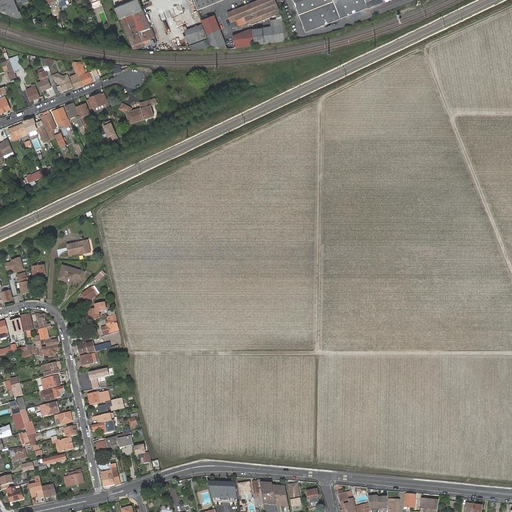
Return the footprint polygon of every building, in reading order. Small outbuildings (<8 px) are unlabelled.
[(0,0),(0,12),(17,19),(22,17),(19,11),(19,12),(14,0),(0,0)] [(99,0),(91,3),(93,9),(102,5),(99,0)] [(115,7),(120,19),(122,19),(134,49),(134,48),(135,49),(138,48),(143,46),(143,45),(151,41),(150,39),(154,38),(142,11),(143,10),(138,0),(131,0),(125,2),(124,0),(122,0),(119,2),(120,5),(115,7)] [(194,0),(198,10),(222,0),(194,0)] [(280,13),(275,0),(258,0),(259,0),(227,13),(231,22),(236,20),(238,27),(248,24),(252,25),(280,13)] [(293,0),(306,32),(385,2),(384,0),(293,0)] [(180,5),(173,8),(176,15),(183,12),(180,5)] [(35,26),(41,28),(37,18),(30,21),(31,25),(35,26)] [(209,38),(213,49),(227,48),(215,18),(203,22),(210,38),(209,38)] [(247,30),(233,35),(234,43),(231,44),(228,37),(225,38),(228,48),(290,39),(282,18),(270,20),(271,27),(247,30)] [(61,23),(56,24),(58,31),(64,32),(61,23)] [(202,24),(185,31),(190,46),(192,50),(213,49),(209,38),(208,39),(202,24)] [(18,57),(10,60),(15,71),(22,68),(18,57)] [(49,66),(46,59),(41,57),(44,65),(49,66)] [(14,71),(10,60),(2,63),(3,67),(7,66),(9,73),(14,71)] [(80,77),(77,69),(75,70),(77,74),(70,77),(75,89),(83,86),(80,77)] [(9,73),(7,74),(10,80),(17,77),(14,71),(9,73)] [(73,87),(68,75),(64,77),(64,79),(61,80),(61,78),(59,73),(52,75),(54,81),(59,79),(61,85),(62,89),(63,91),(73,87)] [(83,86),(96,80),(94,76),(91,77),(89,73),(80,77),(83,86)] [(48,79),(38,83),(41,91),(51,87),(48,79)] [(26,90),(30,101),(39,98),(36,90),(34,91),(32,87),(26,90)] [(106,106),(109,105),(105,94),(101,95),(101,94),(90,98),(90,100),(87,101),(91,110),(105,104),(106,106)] [(0,99),(0,113),(10,109),(5,98),(0,99)] [(157,103),(155,98),(144,102),(144,105),(141,106),(142,108),(133,110),(132,107),(123,103),(120,109),(127,112),(130,123),(155,116),(151,105),(157,103)] [(65,106),(69,115),(70,118),(78,115),(73,103),(65,106)] [(81,118),(84,126),(86,125),(83,117),(90,114),(85,104),(77,107),(81,118)] [(53,111),(57,123),(67,118),(63,108),(53,111)] [(43,121),(51,140),(53,138),(50,130),(56,128),(50,114),(42,117),(44,121),(43,121)] [(81,118),(80,115),(75,117),(80,128),(84,126),(81,118)] [(24,122),(28,132),(38,128),(43,140),(44,143),(49,141),(48,138),(39,117),(30,121),(29,120),(24,122)] [(106,138),(110,136),(111,139),(116,137),(111,120),(101,123),(106,138)] [(13,140),(23,136),(18,125),(9,129),(13,140)] [(59,145),(65,142),(62,135),(56,137),(59,145)] [(0,145),(0,146),(3,155),(13,151),(8,140),(4,142),(4,144),(0,145)] [(27,177),(30,183),(44,177),(41,171),(27,177)] [(90,253),(88,241),(68,245),(69,255),(78,253),(77,251),(83,250),(84,254),(90,253)] [(12,262),(5,263),(6,270),(13,268),(14,272),(23,270),(20,258),(16,259),(11,260),(12,262)] [(32,266),(34,276),(45,275),(43,265),(40,265),(39,263),(35,263),(36,266),(32,266)] [(84,273),(63,265),(58,278),(66,282),(68,278),(71,279),(72,277),(81,281),(84,273)] [(94,277),(97,281),(106,272),(103,269),(94,277)] [(32,280),(20,282),(21,293),(33,291),(32,280)] [(83,294),(88,301),(98,295),(93,287),(83,294)] [(1,292),(2,297),(4,301),(12,299),(10,290),(2,292),(1,292)] [(96,309),(89,310),(90,314),(89,315),(90,320),(100,318),(99,311),(106,310),(105,303),(95,305),(96,309)] [(39,328),(40,330),(47,328),(51,327),(51,324),(46,325),(44,314),(38,316),(39,319),(38,319),(39,328)] [(21,317),(24,331),(33,329),(29,315),(21,317)] [(106,322),(107,326),(109,326),(110,330),(109,331),(110,333),(118,330),(116,319),(114,316),(110,317),(111,321),(106,322)] [(17,319),(8,321),(12,336),(21,333),(18,319),(17,319)] [(0,322),(0,339),(0,340),(7,338),(7,340),(9,339),(8,337),(9,337),(5,321),(0,322)] [(47,347),(59,345),(58,340),(51,341),(50,337),(49,338),(47,328),(40,330),(40,331),(42,340),(46,339),(47,347)] [(78,346),(81,355),(88,353),(95,351),(93,342),(78,346)] [(0,351),(0,355),(22,352),(28,350),(27,346),(17,348),(16,345),(11,346),(12,349),(0,351)] [(43,349),(43,353),(44,353),(45,357),(50,357),(54,356),(53,351),(58,350),(57,346),(43,349)] [(23,358),(33,356),(32,354),(36,354),(36,356),(40,355),(39,348),(38,349),(32,350),(31,350),(28,350),(22,352),(23,358)] [(81,357),(82,362),(84,361),(84,365),(92,363),(92,362),(96,361),(94,353),(81,357)] [(59,362),(45,365),(47,372),(55,370),(61,369),(59,362)] [(114,365),(92,371),(93,376),(92,377),(94,385),(104,383),(102,375),(110,373),(111,375),(116,373),(114,365)] [(48,382),(49,387),(48,388),(48,389),(60,386),(57,376),(45,379),(46,382),(48,382)] [(17,377),(10,379),(10,380),(5,382),(7,391),(12,390),(13,395),(14,398),(24,396),(20,383),(19,383),(17,377)] [(43,392),(45,402),(54,399),(54,398),(56,398),(57,399),(61,397),(63,396),(64,393),(65,392),(64,387),(43,392)] [(91,405),(106,402),(104,395),(100,396),(99,392),(88,394),(91,405)] [(112,401),(113,406),(111,407),(112,410),(124,408),(122,399),(112,401)] [(60,412),(57,402),(45,405),(47,410),(44,411),(45,413),(44,414),(44,416),(48,415),(60,412)] [(25,410),(20,411),(21,413),(24,423),(29,422),(25,410)] [(71,417),(70,412),(55,416),(56,420),(60,419),(61,424),(71,422),(69,418),(71,417)] [(24,423),(21,413),(13,415),(20,434),(27,432),(24,423)] [(112,414),(99,416),(99,418),(99,420),(98,420),(98,421),(98,424),(111,421),(111,418),(113,418),(112,414)] [(129,420),(131,426),(137,424),(135,418),(129,420)] [(35,433),(31,421),(29,422),(24,423),(27,432),(28,435),(35,433)] [(92,426),(93,431),(101,429),(102,430),(103,430),(104,430),(105,433),(108,432),(108,427),(112,426),(112,422),(92,426)] [(0,430),(0,439),(12,436),(9,427),(0,430)] [(65,438),(77,436),(76,431),(73,432),(72,427),(64,429),(65,438)] [(117,436),(120,448),(133,444),(131,432),(117,436)] [(20,435),(23,445),(30,444),(26,433),(20,435)] [(117,437),(105,440),(107,448),(118,445),(117,437)] [(59,443),(61,451),(73,448),(71,439),(57,442),(57,443),(59,443)] [(96,444),(98,456),(107,454),(104,442),(96,444)] [(143,445),(134,447),(135,454),(138,454),(139,457),(143,456),(143,453),(142,449),(144,448),(143,445)] [(22,449),(14,451),(16,460),(24,458),(22,449)] [(43,460),(44,463),(39,465),(41,470),(47,468),(46,465),(66,459),(65,455),(43,460)] [(116,467),(111,468),(115,485),(120,484),(116,467)] [(115,485),(111,468),(109,469),(109,471),(101,473),(104,487),(115,485)] [(69,477),(66,478),(68,487),(83,483),(80,470),(76,471),(76,472),(77,475),(69,477)] [(13,483),(11,475),(0,477),(0,478),(2,486),(1,486),(2,490),(6,489),(7,489),(10,488),(9,484),(13,483)] [(44,497),(42,488),(39,477),(34,478),(35,484),(29,485),(31,494),(35,493),(35,490),(37,490),(38,493),(39,498),(44,497)] [(224,482),(208,481),(213,502),(227,502),(238,503),(236,482),(224,482)] [(239,485),(241,496),(250,494),(248,483),(239,485)] [(260,483),(263,504),(276,505),(275,501),(273,486),(272,484),(260,483)] [(289,485),(291,500),(295,499),(295,496),(300,495),(298,483),(289,485)] [(57,495),(54,485),(42,488),(44,497),(44,498),(57,495)] [(289,507),(285,487),(273,486),(275,501),(276,505),(276,506),(289,507)] [(16,492),(14,487),(10,488),(7,489),(10,501),(11,502),(23,499),(21,490),(16,492)] [(318,497),(316,489),(307,491),(308,499),(310,499),(311,503),(318,502),(317,498),(318,497)] [(351,493),(339,496),(340,502),(343,502),(344,506),(349,504),(349,501),(353,500),(351,493)] [(405,495),(404,507),(415,508),(416,495),(405,495)] [(388,509),(386,498),(368,500),(369,511),(388,509)] [(437,511),(439,502),(422,499),(420,511),(437,511)] [(355,508),(353,500),(349,501),(349,504),(344,506),(345,510),(347,510),(355,508)] [(392,503),(388,502),(388,511),(398,511),(399,502),(395,502),(395,503),(391,502),(392,503)] [(368,503),(356,507),(357,511),(369,511),(368,503)] [(474,511),(476,505),(466,503),(464,511),(474,511)]
